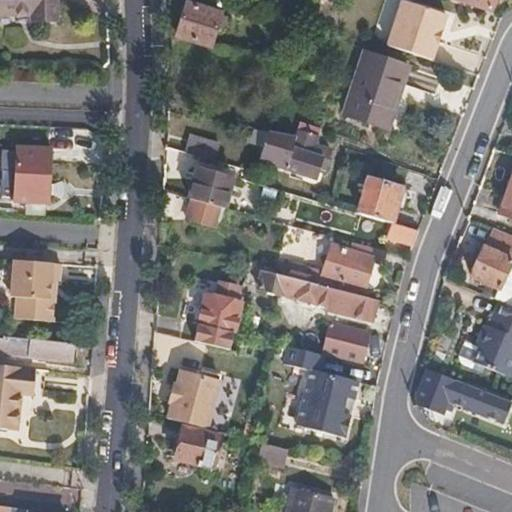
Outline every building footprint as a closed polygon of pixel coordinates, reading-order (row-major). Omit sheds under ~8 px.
[(54,22),(53,0),(0,0),(0,15),(30,15),(30,22),(54,22)] [(445,16),(402,0),(400,7),(387,47),(431,61),(437,41),(445,16)] [(462,0),(492,9),(495,0),(462,0)] [(210,49),(220,16),(187,5),(177,38),(210,49)] [(387,130),(407,67),(363,53),(344,116),(387,130)] [(316,178),(322,161),(327,162),(331,149),(317,144),(319,137),(298,129),(296,136),(279,132),(271,156),(284,160),(281,167),(316,178)] [(214,162),(219,146),(189,138),(184,154),(214,162)] [(48,203),(50,149),(17,147),(15,202),(48,203)] [(225,210),(233,179),(198,169),(188,200),(191,200),(219,208),(225,210)] [(511,220),(511,173),(497,215),(511,220)] [(392,222),(402,189),(369,178),(358,213),(392,222)] [(214,226),(219,208),(191,200),(186,220),(214,226)] [(413,245),(419,229),(392,222),(388,239),(413,245)] [(511,236),(491,227),(482,248),(472,275),(487,282),(484,287),(497,293),(496,299),(500,301),(511,305),(511,260),(511,258),(511,236)] [(364,296),(374,259),(333,248),(323,286),(364,296)] [(52,322),(55,283),(61,283),(62,264),(16,259),(14,279),(7,279),(6,291),(12,292),(12,297),(15,297),(14,319),(52,322)] [(364,296),(323,286),(308,283),(309,279),(291,274),(291,279),(262,271),(258,291),(296,299),(298,307),(312,310),(317,306),(319,298),(328,301),(326,309),(374,321),(379,300),(364,296)] [(230,352),(242,306),(235,305),(239,290),(220,285),(216,299),(206,297),(193,342),(230,352)] [(511,305),(500,301),(489,328),(484,326),(476,347),(464,343),(458,357),(460,362),(463,368),(483,375),(485,369),(510,379),(511,373),(511,305)] [(360,361),(367,331),(331,321),(324,353),(360,361)] [(0,354),(69,363),(71,344),(0,336),(0,354)] [(340,437),(355,381),(321,372),(324,357),(287,348),(282,365),(308,372),(295,426),(340,437)] [(0,425),(22,428),(24,410),(30,411),(35,368),(0,364),(0,425)] [(463,407),(472,387),(426,370),(413,403),(439,413),(443,400),(463,407)] [(205,430),(219,381),(180,371),(175,386),(172,386),(167,404),(170,405),(165,420),(205,430)] [(475,388),(472,387),(463,407),(500,421),(508,401),(475,388)] [(210,470),(218,439),(181,429),(174,460),(210,470)] [(283,468),(287,452),(259,445),(256,461),(283,468)] [(328,511),(332,499),(292,488),(286,511),(328,511)]
